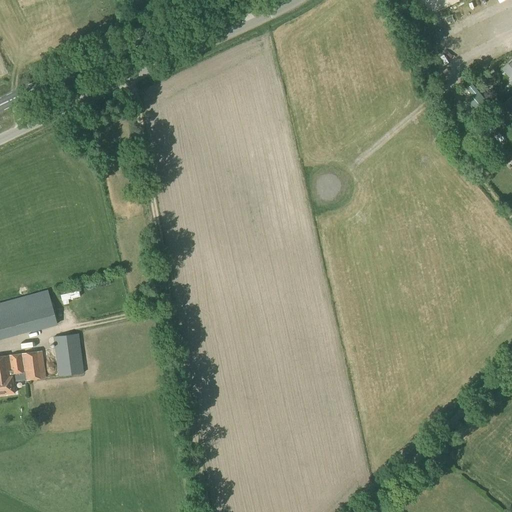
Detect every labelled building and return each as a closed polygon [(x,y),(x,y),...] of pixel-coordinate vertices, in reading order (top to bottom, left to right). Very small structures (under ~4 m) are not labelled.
[(395,12),(409,6),(406,0),(396,0),(391,3),(395,12)] [(489,0),(493,9),(498,7),(495,0),(489,0)] [(471,97),(464,103),(475,115),(487,105),(470,85),(465,89),(471,97)] [(511,117),(511,96),(502,105),(511,117)] [(450,117),(446,114),(445,115),(440,109),(437,112),(446,121),(450,117)] [(495,113),(483,123),(490,132),(502,122),(495,113)] [(460,123),(454,128),(458,133),(468,124),(462,117),(457,121),(460,123)] [(33,331),(57,324),(47,291),(0,303),(0,338),(33,329),(33,331)] [(59,376),(83,373),(78,334),(54,337),(59,376)] [(25,381),(45,378),(41,351),(0,356),(0,395),(15,393),(13,382),(25,380),(25,381)]
